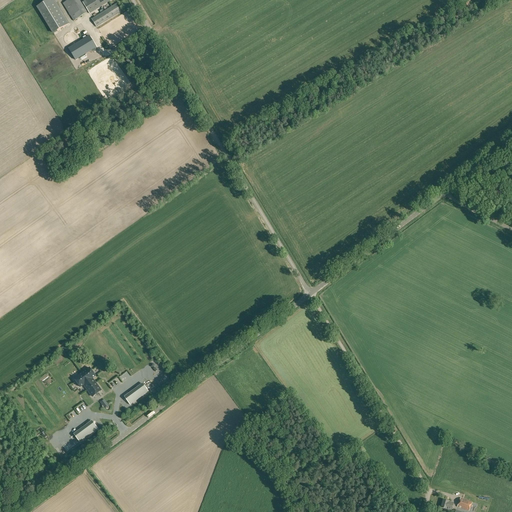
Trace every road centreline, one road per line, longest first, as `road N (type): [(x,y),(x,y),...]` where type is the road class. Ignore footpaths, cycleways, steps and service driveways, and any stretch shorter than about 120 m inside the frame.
road 1 (tertiary): [(24,511),(311,294)]
road 2 (unclassified): [(311,294),(132,0)]
road 3 (unclassified): [(424,511),(424,487),(311,294)]
road 4 (tertiary): [(311,294),(442,193)]
